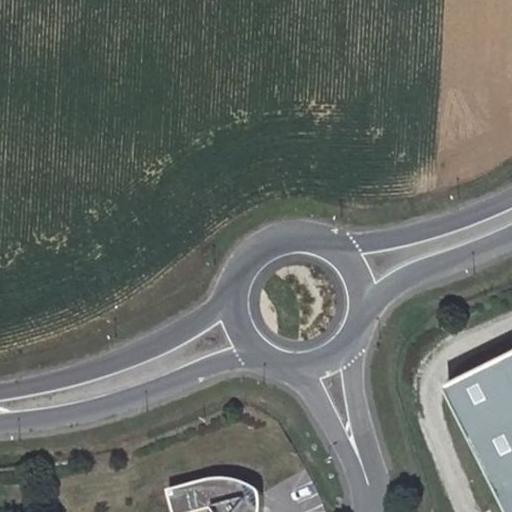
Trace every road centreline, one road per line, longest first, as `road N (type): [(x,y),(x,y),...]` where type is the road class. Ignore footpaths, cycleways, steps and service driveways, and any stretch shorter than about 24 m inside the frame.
road 1 (secondary): [(0,412),(119,401),(254,349)]
road 2 (secondary): [(234,304),(107,366),(0,396)]
road 3 (secondary): [(339,251),(300,237),(279,240),(246,264),(234,304)]
road 4 (secondary): [(468,236),(339,251)]
road 5 (secondary): [(363,306),(468,236)]
